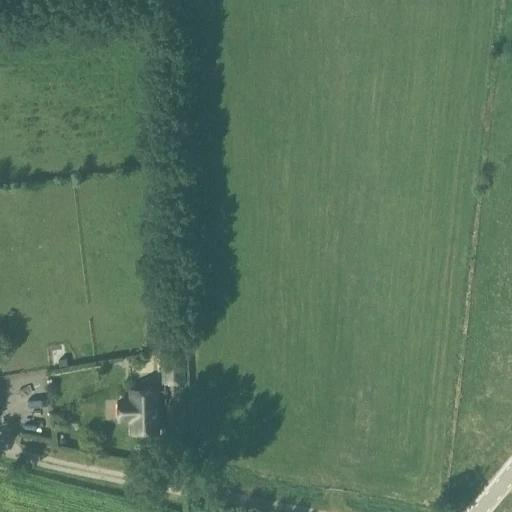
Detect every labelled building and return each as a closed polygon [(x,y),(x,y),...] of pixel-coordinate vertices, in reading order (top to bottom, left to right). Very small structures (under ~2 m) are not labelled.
[(25,345),(0,345),(0,365),(25,365),(25,345)] [(161,353),(163,384),(186,383),(185,352),(161,353)] [(59,368),(68,366),(67,359),(58,360),(59,368)] [(0,404),(1,409),(34,403),(30,385),(0,390),(0,404)] [(132,422),(132,433),(159,433),(158,391),(130,392),(132,400),(120,401),(120,422),(132,422)] [(5,427),(37,421),(34,405),(2,411),(5,427)]
